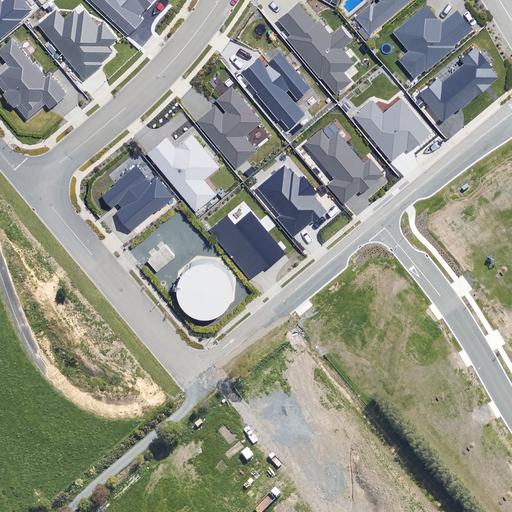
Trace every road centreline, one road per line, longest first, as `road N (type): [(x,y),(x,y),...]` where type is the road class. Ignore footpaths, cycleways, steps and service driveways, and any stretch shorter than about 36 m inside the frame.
road 1 (residential): [(45,185),(51,206),(192,376),(380,219)]
road 2 (residential): [(219,0),(161,73),(60,162),(45,185)]
road 3 (residential): [(380,219),(446,303),(511,410)]
road 4 (residential): [(380,219),(511,110)]
